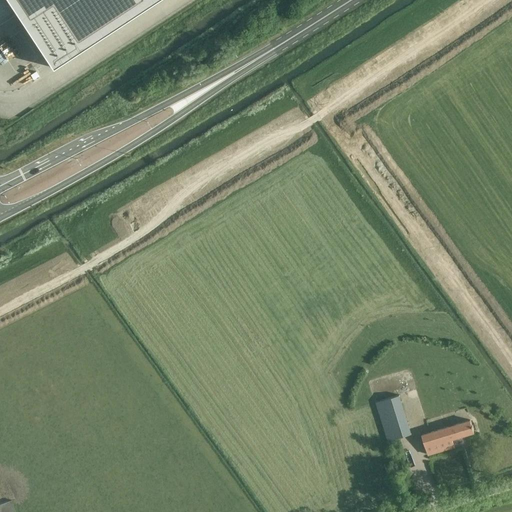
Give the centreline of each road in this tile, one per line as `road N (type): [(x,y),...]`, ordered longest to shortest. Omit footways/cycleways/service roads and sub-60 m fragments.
road 1 (primary): [(0,218),(174,118),(213,84)]
road 2 (primary): [(213,84),(0,190)]
road 3 (primary): [(213,84),(357,0)]
